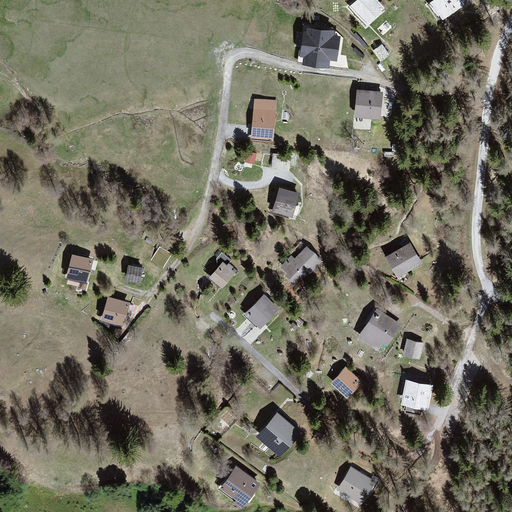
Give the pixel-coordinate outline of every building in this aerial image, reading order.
[(372,0),(351,0),(344,6),(362,25),(380,8),(372,0)] [(430,0),(426,3),(440,21),(461,4),(458,0),(430,0)] [(331,59),(337,60),(341,31),(305,26),(300,62),(330,66),(331,59)] [(378,120),(380,92),(354,89),(352,118),(378,120)] [(269,140),(271,115),(249,114),(247,138),(269,140)] [(256,161),(257,150),(247,149),(246,160),(256,161)] [(277,187),(270,211),(290,217),(297,192),(277,187)] [(408,242),(383,255),(395,277),(419,263),(408,242)] [(151,258),(163,266),(173,251),(161,243),(151,258)] [(303,244),(279,267),(296,284),(319,260),(303,244)] [(89,258),(66,255),(63,277),(86,279),(89,258)] [(219,262),(206,277),(219,288),(232,273),(219,262)] [(136,267),(121,266),(120,279),(134,280),(136,267)] [(261,293),(241,313),(256,329),(276,309),(261,293)] [(125,301),(104,296),(98,318),(120,323),(125,301)] [(373,308),(355,335),(379,351),(397,324),(373,308)] [(422,342),(404,339),(401,355),(419,358),(422,342)] [(342,365),(329,382),(346,396),(360,380),(342,365)] [(429,384),(402,378),(397,403),(424,408),(429,384)] [(296,430),(273,411),(254,433),(277,452),(296,430)] [(232,464),(216,488),(243,507),(260,483),(232,464)] [(373,479),(348,466),(337,488),(362,501),(373,479)]
